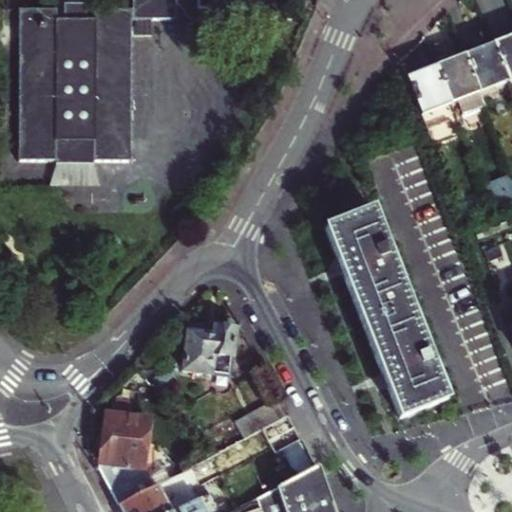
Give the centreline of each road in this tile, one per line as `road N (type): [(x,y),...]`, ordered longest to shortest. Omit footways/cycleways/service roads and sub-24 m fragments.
road 1 (residential): [(229,265),(356,0)]
road 2 (tertiary): [(390,491),(347,453),(252,283),(229,265)]
road 3 (tertiary): [(229,265),(193,270),(108,361)]
